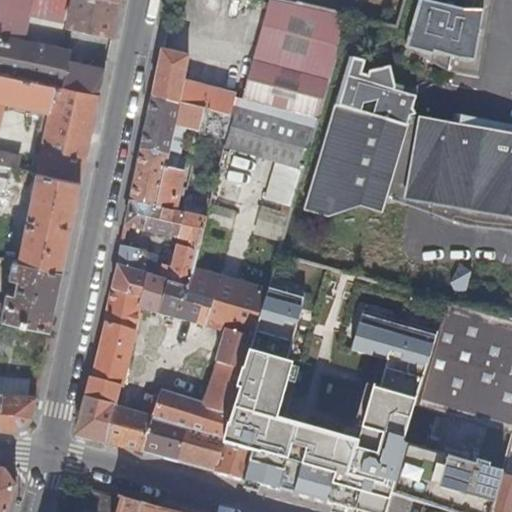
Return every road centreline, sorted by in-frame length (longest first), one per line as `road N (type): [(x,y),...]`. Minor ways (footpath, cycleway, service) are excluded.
road 1 (residential): [(153,0),(50,455)]
road 2 (residential): [(50,455),(269,511)]
